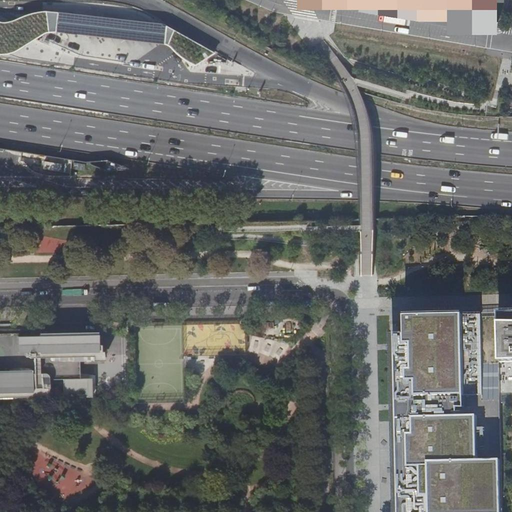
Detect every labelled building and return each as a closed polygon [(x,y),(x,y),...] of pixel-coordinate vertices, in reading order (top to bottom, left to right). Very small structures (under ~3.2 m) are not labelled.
[(371,0),(490,21),(494,0),(371,0)] [(153,21),(59,30),(61,47),(154,37),(153,21)] [(405,332),(395,333),(398,453),(399,511),(502,511),(500,363),(483,363),(481,313),(405,315),(405,332)] [(511,313),(499,313),(500,363),(511,362),(511,313)] [(180,340),(180,325),(172,325),(171,340),(180,340)] [(121,332),(107,332),(108,351),(122,351),(121,332)] [(22,370),(17,370),(13,370),(8,371),(6,372),(0,372),(0,398),(4,399),(4,396),(17,398),(87,397),(91,397),(90,377),(76,375),(76,362),(100,361),(98,352),(96,352),(96,345),(93,345),(93,333),(44,334),(43,334),(41,334),(39,335),(38,335),(37,337),(14,338),(14,353),(22,353),(23,359),(30,359),(31,375),(28,375),(28,371),(25,370),(22,370)] [(28,448),(26,445),(23,444),(20,445),(19,446),(18,447),(18,450),(20,453),(23,454),(26,453),(28,451),(28,448)]
